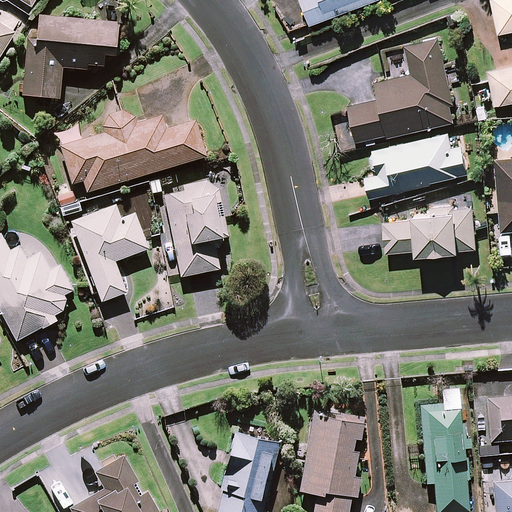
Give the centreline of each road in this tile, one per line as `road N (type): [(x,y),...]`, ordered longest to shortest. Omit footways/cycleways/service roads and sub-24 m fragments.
road 1 (residential): [(206,0),(233,34),(286,155),(309,242),(320,331)]
road 2 (residential): [(320,331),(157,363),(0,434)]
road 3 (residential): [(511,317),(320,331)]
